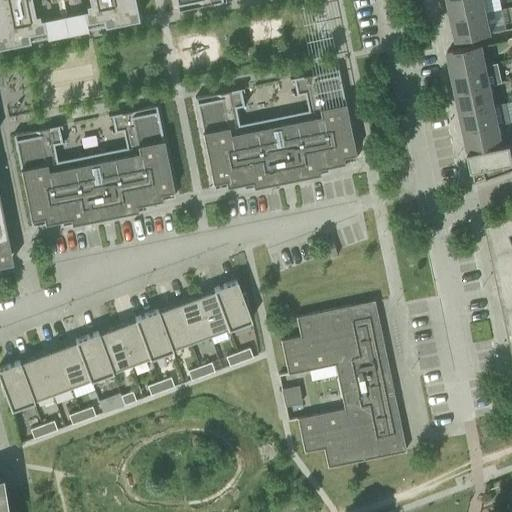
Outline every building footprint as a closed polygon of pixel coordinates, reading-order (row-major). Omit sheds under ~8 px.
[(138,19),(133,0),(0,0),(0,46),(29,41),(27,33),(41,31),(38,14),(34,15),(30,0),(87,0),(89,4),(85,4),(88,21),(102,18),(103,26),(138,19)] [(174,0),(176,11),(224,1),(224,0),(174,0)] [(448,0),(452,19),(486,12),(483,0),(448,0)] [(486,12),(452,19),(454,28),(453,28),(456,40),(491,33),(486,12)] [(452,72),(486,64),(481,44),(446,51),(449,64),(450,64),(452,72)] [(452,72),(456,92),(490,84),(486,64),(452,72)] [(242,87),(194,97),(213,190),(248,183),(249,187),(321,172),(320,168),(356,161),(337,68),(289,78),(292,94),(303,92),(308,117),(239,131),(234,106),(245,104),(242,87)] [(456,92),(460,112),(494,104),(490,84),(456,92)] [(460,112),(465,132),(498,124),(494,104),(460,112)] [(12,134),(30,225),(59,219),(60,225),(62,225),(146,208),(145,202),(174,196),(155,105),(107,115),(110,131),(122,129),(127,154),(58,168),(53,143),(63,141),(60,124),(12,134)] [(465,132),(469,152),(503,144),(502,143),(498,124),(465,132)] [(503,144),(469,152),(470,159),(469,159),(474,181),(511,167),(511,150),(510,142),(502,143),(503,144)] [(0,264),(11,262),(0,208),(0,264)] [(489,247),(490,255),(511,246),(511,216),(486,227),(484,227),(485,230),(492,246),(489,247)] [(496,280),(496,282),(511,276),(511,246),(490,255),(492,262),(494,262),(500,279),(496,280)] [(500,302),(502,310),(511,305),(511,276),(496,282),(496,284),(497,284),(503,301),(500,302)] [(250,320),(245,305),(247,304),(244,293),(241,294),(235,280),(212,288),(213,290),(213,289),(227,327),(226,327),(227,328),(250,320)] [(213,289),(213,290),(195,296),(209,334),(226,327),(227,327),(213,289)] [(209,334),(195,296),(176,303),(190,341),(209,334)] [(190,341),(176,303),(157,310),(171,348),(190,341)] [(399,425),(378,325),(375,326),(370,304),(350,308),(350,304),(295,316),(299,335),(279,339),(286,373),(333,363),(342,407),(296,418),(303,451),(322,447),(326,467),(381,455),(380,452),(400,448),(396,425),(399,425)] [(507,335),(508,337),(511,335),(511,305),(502,310),(503,317),(504,317),(505,316),(511,334),(507,335)] [(171,348),(157,310),(157,309),(134,317),(134,319),(135,318),(149,356),(148,356),(149,357),(172,349),(171,348)] [(135,318),(134,319),(116,325),(130,363),(148,356),(149,356),(135,318)] [(130,363),(116,325),(98,332),(97,333),(111,370),(112,370),(130,363)] [(111,370),(97,333),(98,332),(97,331),(74,340),(75,341),(89,378),(89,380),(112,371),(112,370),(111,370)] [(75,341),(56,348),(70,385),(89,378),(75,341)] [(252,357),(248,347),(237,352),(240,361),(252,357)] [(70,385),(56,348),(37,355),(51,392),(70,385)] [(240,361),(237,352),(225,356),(228,365),(240,361)] [(51,392),(37,355),(19,362),(18,362),(32,400),(32,399),(51,392)] [(32,400),(18,362),(19,362),(18,360),(0,367),(0,382),(0,384),(0,383),(0,386),(2,395),(5,394),(10,409),(33,400),(32,399),(32,400)] [(213,371),(210,361),(198,366),(202,375),(213,371)] [(202,375),(198,366),(187,370),(190,379),(202,375)] [(173,386),(170,377),(158,381),(161,390),(173,386)] [(161,390),(158,381),(146,385),(150,394),(161,390)] [(301,402),(298,390),(281,394),(284,406),(301,402)] [(135,400),(131,391),(120,395),(123,404),(135,400)] [(119,393),(109,396),(113,408),(123,404),(120,395),(119,393)] [(83,419),(94,415),(91,406),(79,410),(83,419)] [(83,419),(79,410),(68,414),(71,424),(83,419)] [(56,429),(53,420),(41,424),(44,434),(56,429)] [(44,434),(41,424),(29,429),(33,438),(44,434)]
